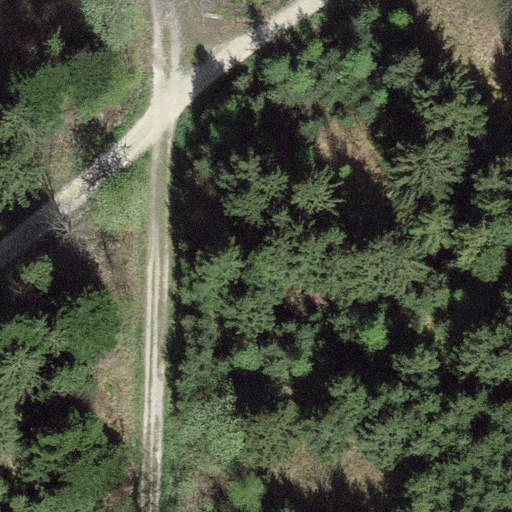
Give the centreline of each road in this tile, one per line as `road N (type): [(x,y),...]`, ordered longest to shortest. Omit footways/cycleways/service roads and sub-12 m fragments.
road 1 (track): [(152,511),(157,205),(167,108)]
road 2 (track): [(0,253),(58,211),(167,108)]
road 3 (track): [(167,108),(317,0)]
